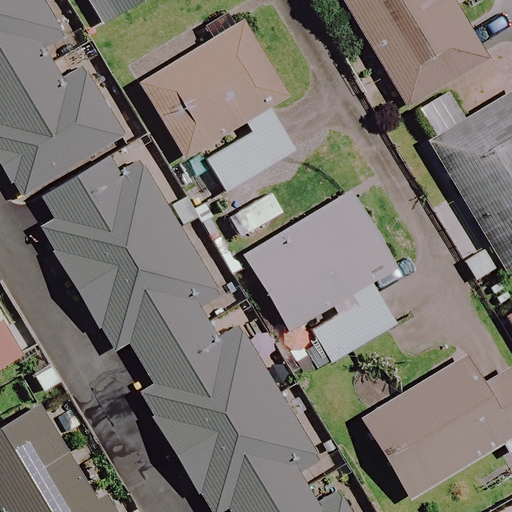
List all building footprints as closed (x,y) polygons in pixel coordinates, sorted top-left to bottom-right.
[(0,0),(0,170),(16,198),(121,137),(81,69),(57,83),(38,52),(63,37),(41,0),(0,0)] [(80,0),(98,30),(149,0),(80,0)] [(482,61),(445,0),(336,0),(403,109),(482,61)] [(222,195),(256,174),(290,153),(262,107),(281,94),(229,10),(197,30),(206,44),(136,87),(183,162),(196,154),(222,195)] [(511,93),(459,124),(444,97),(410,117),(481,243),(455,258),(470,284),(496,269),(503,281),(511,275),(511,93)] [(219,294),(140,161),(116,175),(106,159),(38,200),(51,223),(37,231),(109,354),(125,345),(149,386),(134,394),(203,511),(221,511),(224,511),(350,511),(338,491),(313,506),(294,475),(320,459),(240,325),(212,342),(192,310),(219,294)] [(348,197),(240,261),(262,297),(247,306),(272,350),(293,385),(393,327),(367,283),(390,269),(348,197)] [(0,368),(17,357),(0,331),(0,368)] [(474,383),(461,360),(357,419),(405,502),(498,449),(504,459),(511,454),(511,376),(505,365),(497,369),(474,383)] [(37,406),(0,428),(0,511),(112,511),(103,495),(93,501),(37,406)]
